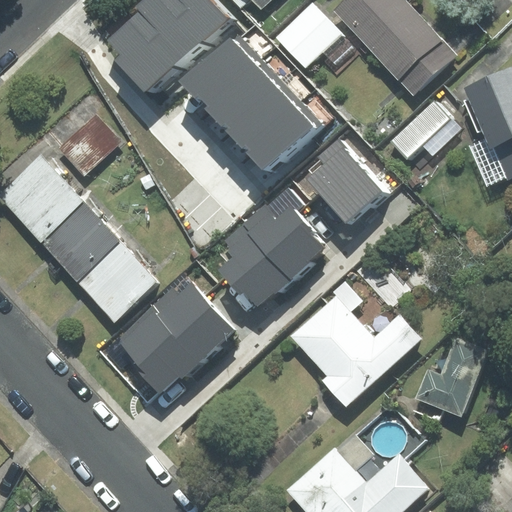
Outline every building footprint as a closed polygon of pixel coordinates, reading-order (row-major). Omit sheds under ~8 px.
[(159,0),(148,0),(129,18),(172,65),(198,42),(159,0)] [(207,0),(159,0),(198,42),(224,18),(207,0)] [(456,55),(404,0),(345,0),(334,11),(414,95),(456,55)] [(276,37),(306,69),(342,35),(312,4),(276,37)] [(105,41),(147,88),(172,65),(129,18),(105,41)] [(205,103),(252,60),(231,37),(184,81),(205,103)] [(252,60),(205,103),(226,125),(272,82),(252,60)] [(511,66),(465,88),(487,138),(471,145),(488,184),(506,176),(508,180),(511,177),(511,66)] [(272,82),(226,125),(246,147),(292,104),(272,82)] [(391,141),(407,159),(422,145),(433,156),(461,130),(434,102),(391,141)] [(292,104),(246,147),(264,167),(311,125),(292,104)] [(59,148),(84,175),(122,142),(97,114),(59,148)] [(394,193),(345,140),(306,176),(355,228),(394,193)] [(0,196),(41,242),(84,203),(41,156),(0,192),(0,196)] [(249,222),(298,278),(332,249),(282,193),(249,222)] [(84,203),(41,242),(78,282),(120,242),(84,203)] [(298,278),(249,222),(225,243),(237,257),(227,265),(265,308),(298,278)] [(120,242),(78,282),(114,321),(157,282),(120,242)] [(377,248),(357,266),(393,305),(412,287),(377,248)] [(206,363),(240,333),(194,283),(179,297),(173,290),(155,306),(206,363)] [(399,317),(374,340),(336,299),(295,336),(330,374),(324,380),(346,405),(419,339),(399,317)] [(206,363),(155,306),(118,340),(169,396),(206,363)] [(429,373),(419,396),(460,413),(485,353),(457,341),(442,378),(429,373)] [(367,488),(336,453),(292,491),(310,511),(397,511),(425,488),(399,459),(367,488)]
